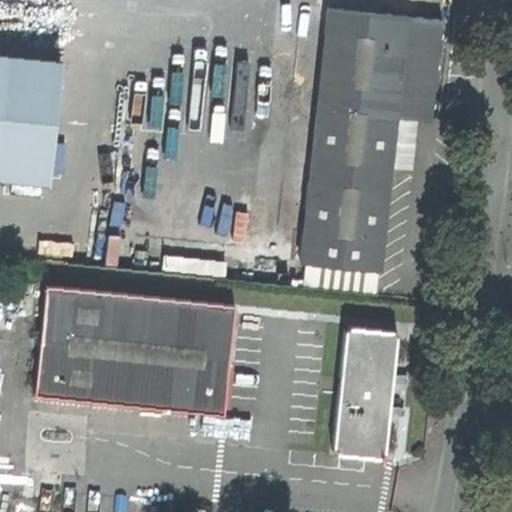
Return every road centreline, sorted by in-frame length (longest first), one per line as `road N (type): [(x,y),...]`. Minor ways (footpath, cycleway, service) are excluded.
road 1 (unclassified): [(456,511),(511,7)]
road 2 (unknown): [(233,0),(213,52),(198,179)]
